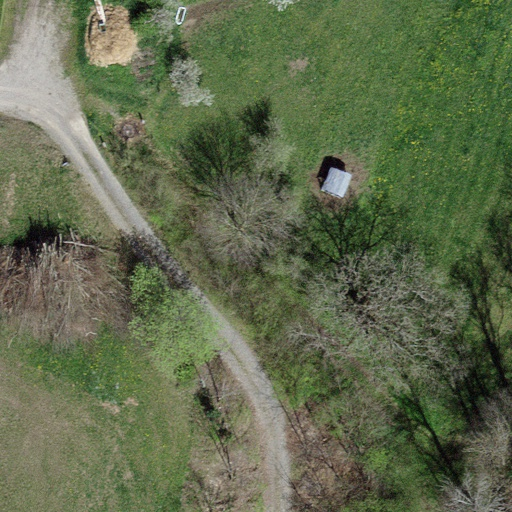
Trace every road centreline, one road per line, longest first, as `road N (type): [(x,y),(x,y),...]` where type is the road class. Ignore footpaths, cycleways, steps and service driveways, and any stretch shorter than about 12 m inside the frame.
road 1 (track): [(409,511),(410,437),(365,380),(144,162),(108,113),(54,101)]
road 2 (track): [(0,91),(54,101),(128,229),(257,380),(284,473),(280,511)]
